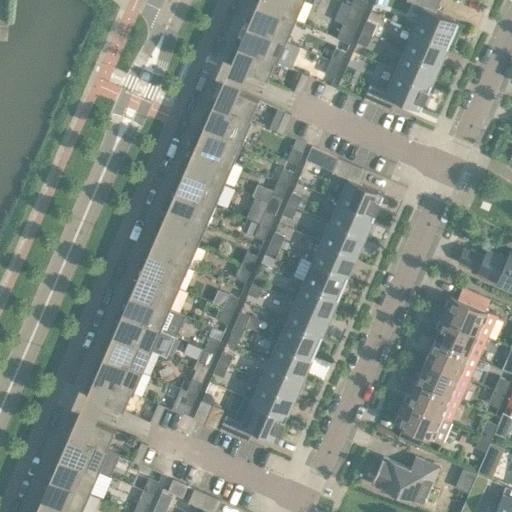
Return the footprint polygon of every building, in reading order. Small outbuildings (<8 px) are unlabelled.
[(257,0),(257,2),(258,2),(257,3),(295,20),(303,0),(257,0)] [(349,43),(367,1),(365,0),(352,0),(336,37),(349,43)] [(407,0),(422,6),(413,29),(448,44),(458,21),(457,20),(456,20),(430,9),(434,0),(407,0)] [(286,40),(295,20),(257,3),(255,9),(254,8),(248,23),(248,24),(286,40)] [(361,30),(371,35),(376,23),(366,19),(361,30)] [(239,45),(277,61),(286,40),(248,24),(245,30),(245,29),(238,44),(239,44),(239,45)] [(447,46),(448,44),(413,29),(404,49),(439,64),(447,46)] [(366,46),(371,35),(361,30),(356,41),(366,46)] [(239,45),(231,64),(246,70),(267,79),(274,62),(276,63),(277,61),(239,45)] [(335,46),(329,60),(340,64),(345,51),(335,46)] [(431,82),(439,64),(404,49),(395,69),(431,84),(431,82)] [(324,73),(334,77),(340,64),(329,60),(324,73)] [(241,80),(246,70),(231,64),(226,74),(214,103),(252,119),(252,118),(250,117),(258,99),(237,90),(241,80)] [(420,107),(431,84),(395,69),(386,91),(369,84),(363,98),(387,109),(393,95),(419,106),(419,107),(420,107)] [(301,72),(293,91),(299,94),(308,75),(301,72)] [(207,118),(205,123),(243,140),(252,119),(214,103),(213,103),(206,117),(207,118)] [(283,132),(291,114),(284,111),(276,130),(283,132)] [(197,138),(198,139),(196,144),(233,161),(243,140),(205,123),(204,124),(197,138)] [(189,160),(186,165),(224,182),(233,161),(196,144),(195,145),(194,145),(188,159),(189,160)] [(302,150),(292,146),(286,159),(296,163),(302,150)] [(347,178),(338,201),(373,216),(383,193),(382,192),(355,181),(361,167),(337,157),(331,171),(347,178)] [(179,180),(180,181),(177,186),(215,203),(224,182),(186,165),(186,166),(185,166),(179,180)] [(283,167),(277,180),(287,184),(293,171),(283,167)] [(287,184),(277,180),(271,193),(282,197),(287,184)] [(171,202),(168,207),(206,224),(215,203),(177,186),(177,187),(176,187),(170,201),(171,202)] [(301,195),(291,191),(286,202),(296,206),(301,195)] [(372,218),(373,216),(338,201),(329,221),(364,236),(372,218)] [(292,218),(296,206),(286,202),(281,213),(292,218)] [(162,223),(159,228),(197,245),(206,224),(168,207),(168,208),(167,208),(161,222),(162,223)] [(264,209),(259,222),(269,227),(274,214),(264,209)] [(253,234),(258,223),(247,218),(242,229),(253,234)] [(329,221),(320,240),(355,256),(364,236),(329,221)] [(269,227),(259,222),(258,223),(253,234),(253,235),(263,240),(269,227)] [(188,266),(197,245),(159,228),(157,234),(156,234),(149,248),(150,249),(188,266)] [(274,230),(269,242),(279,246),(284,235),(274,230)] [(348,274),(355,256),(320,240),(312,260),(347,276),(348,274)] [(279,246),(269,242),(264,253),(274,257),(279,246)] [(486,257),(466,248),(461,261),(480,270),(479,272),(499,280),(498,282),(511,288),(511,251),(509,257),(489,249),(486,257)] [(141,270),(179,287),(188,266),(150,249),(147,255),(140,269),(141,269),(141,270)] [(246,251),(240,264),(251,268),(256,255),(246,251)] [(303,280),(339,296),(347,276),(312,260),(303,280)] [(251,268),(240,264),(235,277),(245,282),(251,268)] [(169,308),(179,287),(141,270),(138,276),(137,276),(131,290),(132,291),(169,308)] [(257,270),(252,281),(262,286),(267,275),(257,270)] [(338,297),(339,296),(303,280),(295,300),(330,315),(338,297)] [(262,286),(252,281),(247,293),(257,297),(262,286)] [(123,312),(160,329),(169,308),(132,291),(129,297),(128,297),(122,311),(123,311),(123,312)] [(222,306),(232,310),(238,297),(228,293),(222,306)] [(438,316),(486,337),(488,338),(489,336),(487,335),(495,316),(497,317),(497,318),(498,315),(448,294),(438,316)] [(322,333),(330,315),(295,300),(286,320),(321,335),(322,333)] [(227,323),(232,310),(222,306),(216,319),(227,323)] [(239,310),(234,321),(245,325),(250,314),(239,310)] [(151,350),(160,329),(123,312),(120,318),(119,318),(113,332),(114,332),(113,333),(151,350)] [(478,357),(486,337),(438,316),(434,327),(438,328),(433,339),(477,358),(479,359),(479,358),(478,357)] [(313,355),(321,335),(286,320),(277,339),(313,355)] [(230,332),(240,336),(245,325),(234,321),(230,332)] [(104,354),(142,371),(151,350),(113,333),(111,339),(110,339),(104,353),(105,353),(104,354)] [(210,335),(204,348),(214,352),(220,339),(210,335)] [(312,356),(313,355),(277,339),(269,359),(304,375),(312,356)] [(433,339),(424,360),(459,375),(470,380),(470,379),(469,378),(477,358),(433,339)] [(214,352),(204,348),(198,361),(209,365),(214,352)] [(222,349),(217,360),(227,365),(232,354),(222,349)] [(133,392),(142,371),(104,354),(102,360),(101,360),(95,374),(96,374),(95,375),(133,392)] [(295,394),(304,375),(269,359),(260,379),(295,394)] [(212,372),(222,376),(227,365),(217,360),(212,372)] [(450,396),(459,375),(424,360),(415,381),(450,396)] [(95,375),(87,394),(102,401),(123,410),(131,392),(132,393),(133,392),(95,375)] [(499,376),(493,389),(504,393),(509,380),(499,376)] [(191,377),(186,390),(196,394),(201,381),(191,377)] [(288,413),(287,413),(295,394),(260,379),(251,399),(287,414),(288,413)] [(442,415),(450,396),(415,381),(411,390),(407,388),(402,400),(450,421),(450,420),(452,421),(453,420),(442,415)] [(487,402),(498,407),(504,393),(493,389),(487,402)] [(196,394),(186,390),(180,403),(190,407),(196,394)] [(98,411),(102,401),(87,394),(83,404),(70,433),(108,449),(108,448),(107,447),(114,430),(93,421),(98,411)] [(223,409),(201,399),(193,417),(215,427),(223,409)] [(277,438),(287,414),(251,399),(242,421),(225,414),(219,429),(243,439),(249,425),(275,437),(277,438)] [(443,440),(442,440),(450,421),(402,400),(393,421),(442,442),(442,443),(443,443),(444,440),(443,440)] [(157,402),(149,421),(156,424),(164,405),(157,402)] [(486,420),(480,433),(491,437),(497,424),(486,420)] [(63,448),(61,454),(99,470),(108,449),(70,433),(70,434),(69,433),(63,448)] [(485,451),(491,437),(480,433),(475,446),(485,451)] [(139,463),(147,444),(140,441),(132,460),(139,463)] [(54,469),(52,475),(90,491),(99,470),(61,454),(61,455),(60,454),(54,469)] [(373,479),(372,480),(423,503),(439,465),(415,455),(410,467),(383,455),(382,457),(373,479)] [(482,458),(476,472),(489,478),(495,464),(482,458)] [(469,488),(476,471),(464,466),(457,483),(469,488)] [(477,473),(460,511),(472,511),(488,478),(477,473)] [(45,490),(43,496),(79,511),(80,511),(90,491),(52,475),(52,476),(51,475),(44,490),(45,490)] [(158,481),(148,476),(142,489),(153,494),(158,481)] [(167,490),(182,497),(187,484),(172,478),(167,490)] [(502,491),(492,511),(511,511),(511,487),(505,484),(505,485),(502,491)] [(203,509),(202,511),(213,511),(211,511),(217,498),(193,487),(187,502),(203,509)] [(35,511),(36,511),(35,511),(79,511),(43,496),(42,497),(42,496),(35,511)] [(139,497),(133,510),(137,511),(144,511),(149,502),(139,497)]
